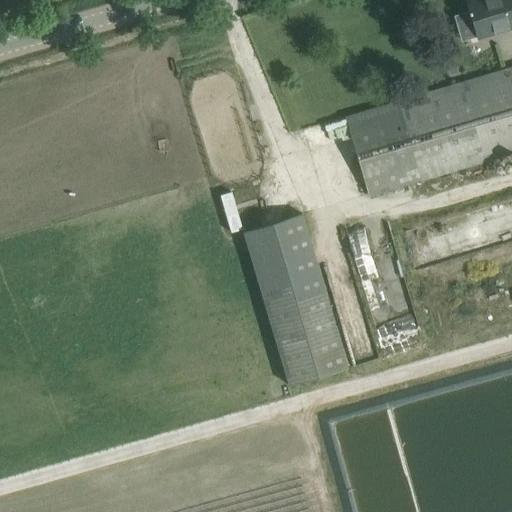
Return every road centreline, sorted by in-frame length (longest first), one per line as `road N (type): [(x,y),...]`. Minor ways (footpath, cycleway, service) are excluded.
road 1 (track): [(511,183),(405,212),(312,202),(279,158),(224,0)]
road 2 (tertiary): [(0,49),(172,0)]
